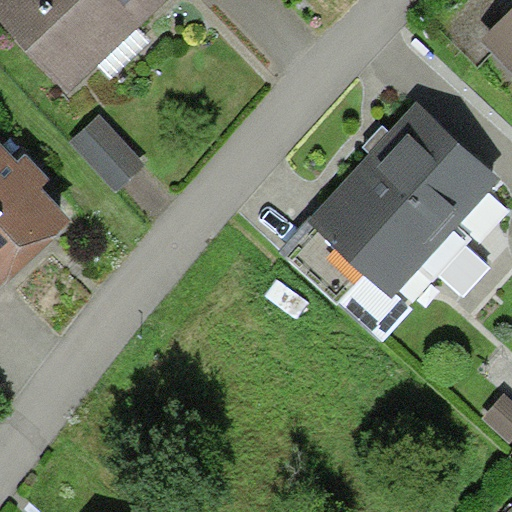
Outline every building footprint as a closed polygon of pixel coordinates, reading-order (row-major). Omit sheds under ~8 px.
[(0,0),(0,18),(51,73),(122,7),(127,12),(140,0),(0,0)] [(491,30),(460,0),(453,0),(435,18),(470,52),(491,30)] [(511,0),(460,0),(491,30),(511,8),(511,0)] [(511,8),(491,30),(511,50),(511,8)] [(360,249),(388,276),(410,253),(422,265),(431,256),(455,278),(481,250),(461,231),(468,224),(447,204),(488,160),(414,91),(310,202),(314,206),(360,249)] [(134,147),(93,104),(66,128),(106,172),(134,147)] [(0,264),(60,201),(32,175),(38,168),(0,133),(0,264)] [(327,284),(360,249),(314,206),(281,240),(327,284)] [(360,249),(327,284),(366,320),(391,294),(381,284),(388,276),(360,249)] [(511,427),(511,390),(499,378),(473,405),(504,435),(511,427)] [(511,511),(511,494),(494,511),(511,511)]
